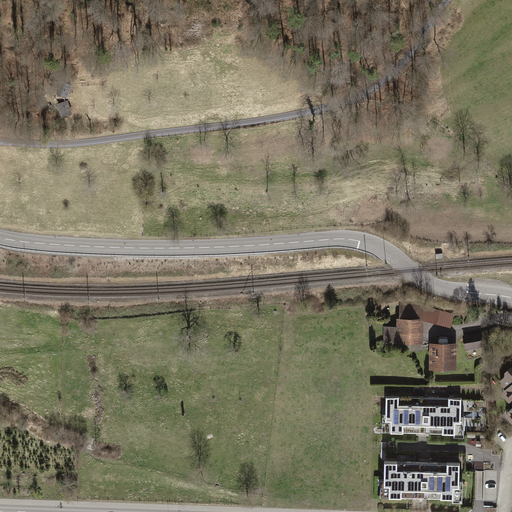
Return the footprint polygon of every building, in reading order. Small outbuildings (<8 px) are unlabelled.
[(399,326),(385,326),(385,341),(420,341),(420,318),(448,325),(451,313),(442,311),(421,303),(400,303),(399,326)] [(350,325),(350,316),(335,316),(334,324),(350,325)] [(464,336),(466,347),(481,344),(479,334),(464,336)] [(455,367),(455,343),(448,343),(448,338),(446,337),(441,336),(439,338),(439,343),(432,343),(432,366),(455,367)] [(511,369),(500,381),(507,387),(504,390),(511,398),(511,408),(508,412),(511,415),(511,369)] [(398,396),(386,395),(385,419),(391,419),(391,430),(455,432),(455,420),(461,421),(461,397),(449,397),(448,400),(439,400),(439,397),(408,396),(408,399),(398,399),(398,396)] [(389,484),(389,495),(453,497),(454,486),(459,486),(460,462),(447,462),(447,465),(437,465),(437,462),(407,461),(407,464),(397,464),(397,461),(385,460),(384,484),(389,484)]
